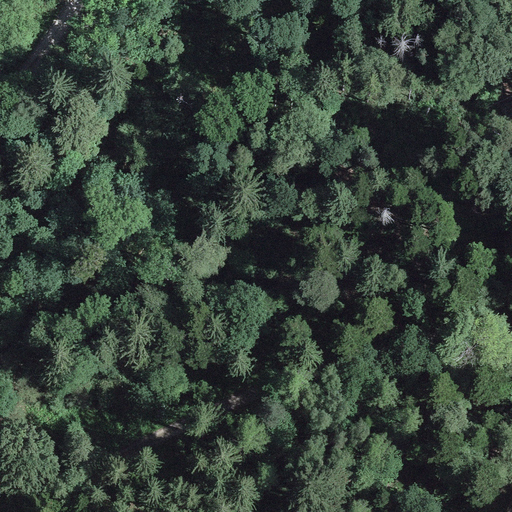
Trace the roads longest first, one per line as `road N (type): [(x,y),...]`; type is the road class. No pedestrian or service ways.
road 1 (track): [(511,340),(437,340),(319,370),(0,505)]
road 2 (track): [(0,106),(79,0)]
